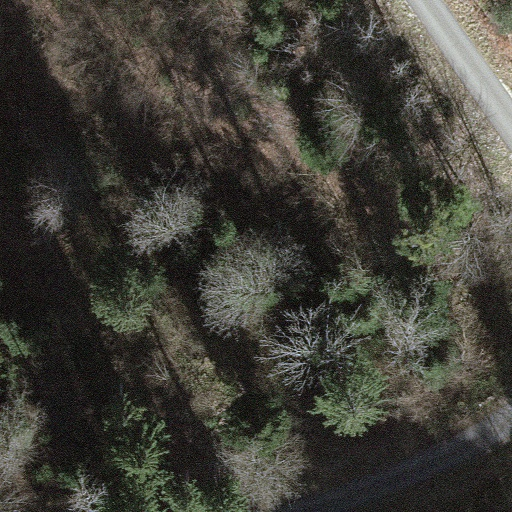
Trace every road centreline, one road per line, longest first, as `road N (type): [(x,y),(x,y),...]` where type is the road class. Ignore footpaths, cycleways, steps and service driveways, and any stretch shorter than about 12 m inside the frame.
road 1 (unclassified): [(293,511),(451,448),(511,412)]
road 2 (unclassified): [(511,140),(427,0)]
